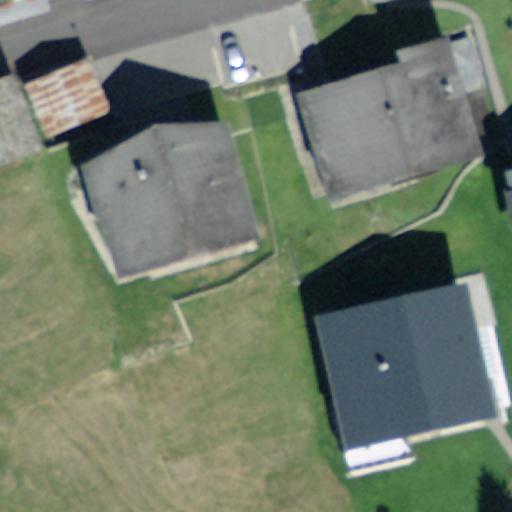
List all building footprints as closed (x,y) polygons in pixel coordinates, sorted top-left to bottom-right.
[(447,54),(299,95),(327,197),(475,156),(447,54)] [(90,66),(30,87),(47,132),(106,110),(90,66)] [(22,76),(0,82),(0,167),(47,152),(22,76)] [(232,127),(87,164),(114,272),(260,234),(232,127)] [(466,284),(316,321),(347,452),(497,416),(466,284)]
